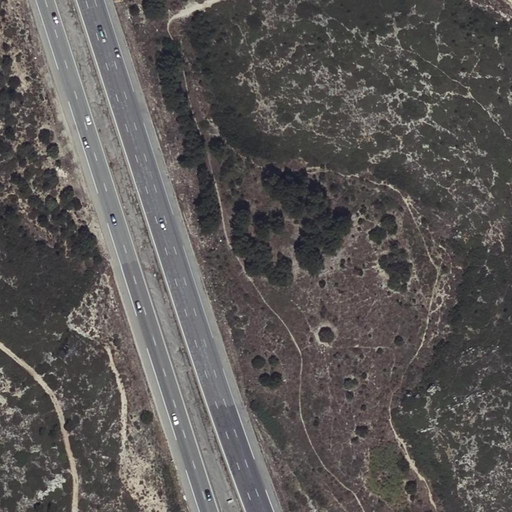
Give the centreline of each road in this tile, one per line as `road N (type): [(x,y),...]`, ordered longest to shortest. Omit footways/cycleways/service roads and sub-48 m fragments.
road 1 (track): [(361,511),(316,454),(298,396),(302,349),(233,272),(172,22),(216,0)]
road 2 (motorway): [(259,511),(89,0)]
road 3 (motorway): [(45,0),(210,511)]
